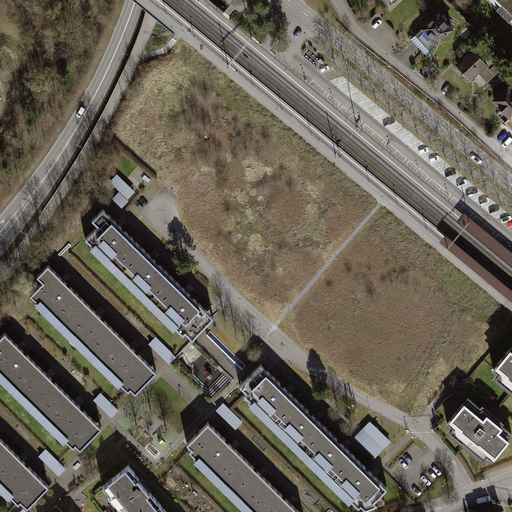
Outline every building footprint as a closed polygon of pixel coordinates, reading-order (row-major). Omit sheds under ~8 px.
[(511,0),(488,0),(511,23),(511,0)] [(453,28),(434,10),(419,27),(438,45),(453,28)] [(448,63),(465,81),(488,60),(471,42),(448,63)] [(497,62),(483,75),(489,81),(503,69),(497,62)] [(214,64),(204,75),(215,85),(225,74),(214,64)] [(511,116),(511,115),(511,77),(492,96),(511,116)] [(116,173),(108,182),(119,192),(111,200),(121,209),(136,192),(116,173)] [(89,248),(116,274),(141,248),(103,210),(93,220),(100,226),(86,240),(92,245),(89,248)] [(456,219),(511,265),(511,252),(463,211),(456,219)] [(511,290),(444,234),(438,240),(511,301),(511,290)] [(116,274),(145,303),(170,276),(141,248),(116,274)] [(35,304),(62,331),(87,306),(46,266),(37,276),(43,282),(31,295),(37,302),(35,304)] [(186,332),(193,339),(206,325),(213,318),(170,276),(145,303),(174,331),(176,328),(183,335),(186,332)] [(62,331),(91,360),(116,335),(87,306),(62,331)] [(91,360),(118,386),(122,383),(129,390),(132,387),(136,391),(154,373),(116,335),(91,360)] [(0,382),(15,397),(41,370),(4,336),(0,339),(0,348),(2,351),(0,352),(0,382)] [(511,352),(505,347),(486,369),(511,390),(511,352)] [(266,418),(289,395),(260,367),(240,387),(247,394),(245,397),(266,418)] [(15,397),(44,425),(70,398),(41,370),(15,397)] [(295,446),(318,424),(289,395),(266,418),(295,446)] [(67,440),(74,448),(77,445),(81,449),(101,428),(70,398),(44,425),(64,443),(67,440)] [(219,409),(237,428),(243,422),(226,403),(219,409)] [(443,425),(489,462),(507,441),(461,403),(443,425)] [(211,474),(235,450),(208,424),(187,446),(192,451),(189,453),(211,474)] [(325,474),(347,451),(318,424),(295,446),(325,474)] [(374,456),(389,440),(370,424),(356,440),(374,456)] [(0,476),(17,458),(0,441),(0,476)] [(44,450),(38,456),(59,477),(65,470),(44,450)] [(242,505),(265,482),(235,450),(211,474),(242,505)] [(376,504),(388,491),(347,451),(325,474),(360,508),(362,506),(367,511),(379,507),(376,504)] [(22,501),(28,507),(47,487),(17,458),(0,476),(0,491),(9,500),(12,497),(19,504),(22,501)] [(127,511),(149,511),(157,506),(124,464),(103,480),(127,511)] [(297,511),(265,482),(242,505),(249,511),(297,511)]
